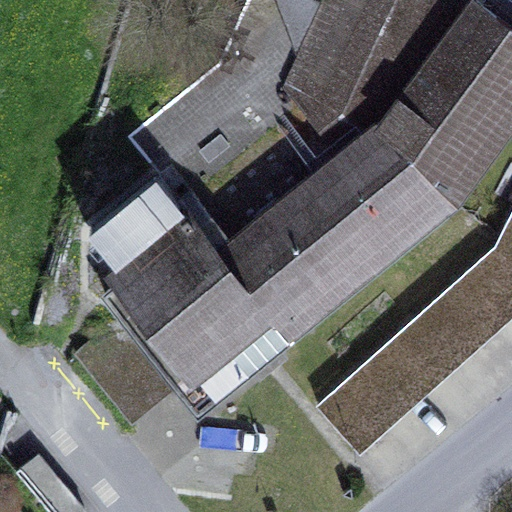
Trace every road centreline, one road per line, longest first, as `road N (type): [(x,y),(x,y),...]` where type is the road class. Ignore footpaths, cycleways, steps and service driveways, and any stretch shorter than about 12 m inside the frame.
road 1 (residential): [(31,383),(137,511)]
road 2 (residential): [(511,431),(412,511)]
